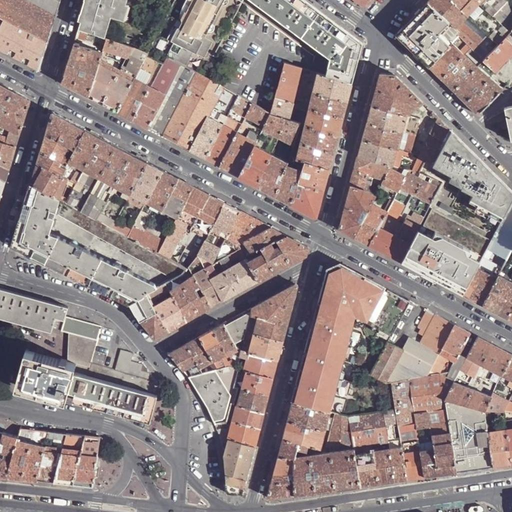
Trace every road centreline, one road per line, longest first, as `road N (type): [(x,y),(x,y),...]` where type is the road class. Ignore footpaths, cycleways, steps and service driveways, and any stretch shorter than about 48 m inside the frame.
road 1 (tertiary): [(323,237),(46,89)]
road 2 (residential): [(314,263),(250,511)]
road 3 (tertiary): [(511,338),(323,237)]
road 4 (residential): [(378,33),(323,237)]
road 5 (residential): [(314,263),(153,353)]
road 6 (residential): [(153,353),(111,309),(0,273)]
road 7 (tertiary): [(0,240),(46,89)]
road 8 (tertiary): [(367,511),(502,492)]
road 9 (residential): [(378,33),(470,130)]
road 10 (residential): [(180,467),(182,396),(153,353)]
